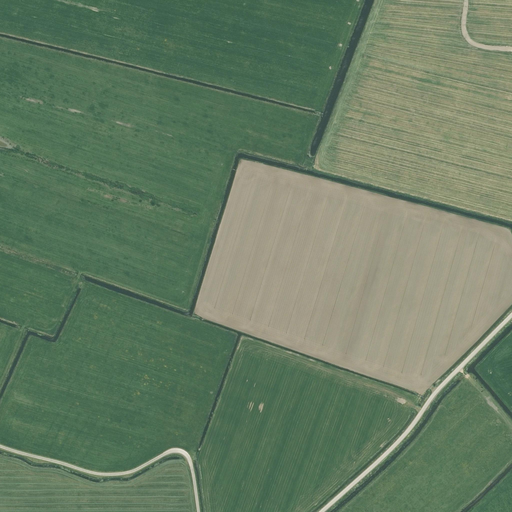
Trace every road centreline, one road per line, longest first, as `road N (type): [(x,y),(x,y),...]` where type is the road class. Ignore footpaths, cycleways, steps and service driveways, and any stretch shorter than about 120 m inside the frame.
road 1 (tertiary): [(321,511),(401,438),(511,314)]
road 2 (unclassified): [(198,511),(189,460),(179,451),(129,472),(97,474),(0,446)]
